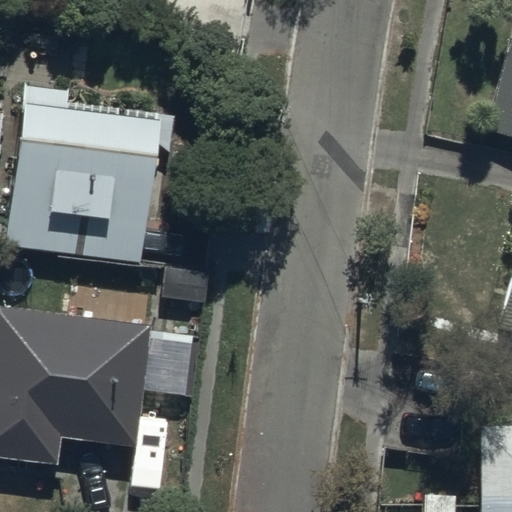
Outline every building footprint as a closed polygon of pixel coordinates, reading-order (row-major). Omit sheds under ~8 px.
[(511,4),(503,2),(473,127),(511,135),(511,4)] [(156,99),(12,79),(0,163),(0,222),(135,242),(156,99)] [(511,235),(490,306),(511,312),(511,235)] [(154,299),(0,295),(0,431),(151,435),(154,299)] [(511,511),(511,416),(469,416),(469,511),(511,511)]
